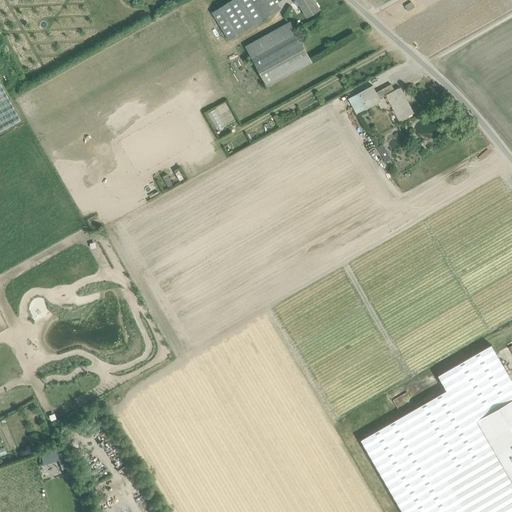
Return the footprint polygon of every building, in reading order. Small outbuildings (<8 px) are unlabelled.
[(229,41),(246,30),(281,9),(277,3),(281,0),(232,0),(211,13),(229,41)] [(313,0),(296,0),(307,17),(319,10),(313,0)] [(245,47),(267,87),(312,62),(290,22),(245,47)] [(21,69),(30,73),(32,70),(23,65),(21,69)] [(0,131),(20,120),(0,84),(0,131)] [(373,86),(359,93),(367,109),(381,101),(380,99),(386,95),(399,121),(414,113),(413,113),(405,100),(407,99),(400,88),(400,87),(395,90),(391,84),(376,92),(373,86)] [(377,148),(386,163),(391,159),(383,144),(377,148)] [(446,389),(360,438),(361,440),(402,511),(511,511),(511,481),(477,420),(511,399),(511,380),(510,378),(504,367),(491,345),(490,343),(437,374),(438,376),(446,389)] [(511,399),(477,420),(511,481),(511,399)]
